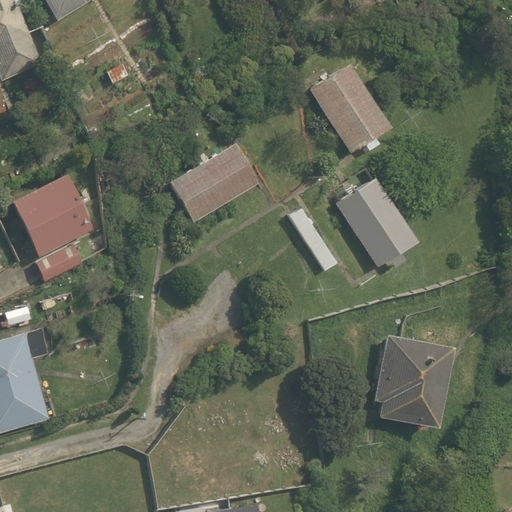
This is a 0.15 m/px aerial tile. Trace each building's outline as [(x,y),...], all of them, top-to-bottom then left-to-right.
[(0,0),(0,80),(38,65),(10,0),(0,0)] [(39,0),(53,22),(89,0),(39,0)] [(393,0),(397,11),(410,6),(407,0),(393,0)] [(371,30),(399,20),(394,7),(382,11),(383,15),(368,21),(371,30)] [(304,89),(345,155),(385,130),(343,64),(304,89)] [(103,75),(110,88),(129,78),(122,65),(103,75)] [(166,183),(190,222),(255,183),(231,143),(166,183)] [(60,174),(5,202),(32,256),(88,228),(60,174)] [(332,203),(372,267),(413,242),(373,178),(332,203)] [(286,215),(321,271),(333,263),(298,207),(286,215)] [(32,262),(41,280),(78,261),(69,244),(32,262)] [(164,322),(189,362),(254,322),(230,282),(164,322)] [(0,339),(0,432),(45,420),(28,358),(43,354),(37,330),(0,339)] [(83,339),(87,349),(105,342),(101,331),(83,339)] [(430,426),(442,347),(378,338),(368,403),(376,404),(374,418),(430,426)]
